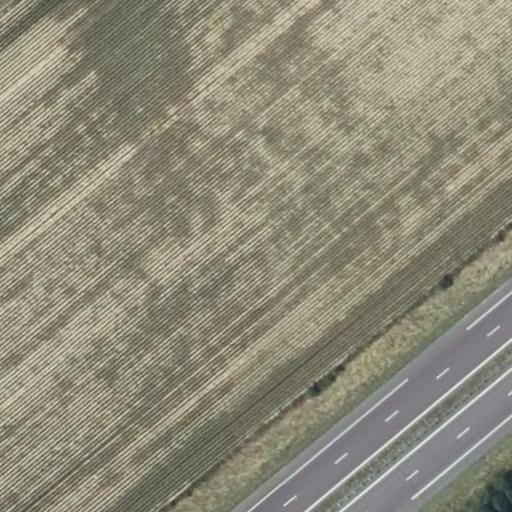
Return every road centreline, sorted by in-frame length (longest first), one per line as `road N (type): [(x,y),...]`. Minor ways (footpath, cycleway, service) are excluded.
road 1 (motorway): [(511,311),(269,511)]
road 2 (motorway): [(372,511),(511,394)]
